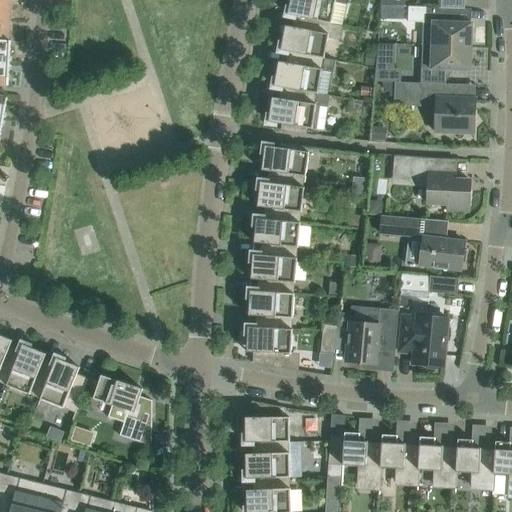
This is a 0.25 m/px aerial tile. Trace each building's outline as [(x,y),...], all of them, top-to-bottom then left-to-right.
[(0,0),(0,20),(8,21),(9,0),(0,0)] [(290,0),(287,15),(294,17),(330,24),(335,0),(290,0)] [(440,0),(440,8),(446,9),(464,9),(464,0),(440,0)] [(431,33),(431,46),(471,47),(472,23),(446,23),(446,9),(422,8),(421,33),(431,33)] [(280,51),(287,52),(323,59),(327,38),(339,40),(342,26),(330,24),(294,17),(291,28),(285,27),(280,51)] [(0,41),(10,42),(7,42),(8,21),(0,20),(0,41)] [(0,41),(0,63),(9,64),(10,42),(0,41)] [(420,69),(420,84),(444,85),(444,71),(470,71),(471,47),(431,46),(421,46),(420,69)] [(274,87),(280,88),(317,94),(321,72),(331,73),(331,76),(332,76),(335,61),(323,59),(287,52),(285,64),(278,63),(274,87)] [(9,64),(0,63),(0,85),(8,86),(9,64)] [(375,68),(373,82),(377,82),(383,83),(394,83),(400,83),(400,69),(393,69),(375,68)] [(444,85),(420,84),(400,83),(394,83),(393,106),(431,107),(435,112),(434,133),(473,134),(474,110),(468,110),(469,85),(444,85)] [(270,106),(268,123),(287,126),(286,131),(284,130),(284,131),(305,134),(306,129),(311,130),(315,105),(326,107),(328,96),(317,94),(280,88),(278,99),(277,108),(272,107),(272,106),(270,106)] [(268,172),(266,183),(303,188),(304,177),(305,177),(308,153),(302,152),(303,147),(282,144),(282,145),(284,145),(283,150),(264,147),(262,163),(261,171),(268,172)] [(469,181),(465,181),(449,180),(449,175),(455,175),(455,160),(435,159),(395,156),(393,178),(428,180),(427,204),(447,205),(447,211),(466,212),(466,206),(468,206),(469,181)] [(264,208),(262,220),(299,223),(300,213),(301,213),(303,188),(266,183),(260,183),(257,207),(264,208)] [(419,221),(381,217),(380,234),(418,237),(419,221)] [(260,244),(259,256),(296,259),(297,248),(300,224),(299,223),(262,220),(256,219),(253,244),(260,244)] [(423,237),(419,266),(460,272),(461,263),(465,264),(467,251),(463,250),(464,242),(423,237)] [(257,280),(256,292),(293,294),(294,284),(296,259),(259,256),(252,255),(250,280),(257,280)] [(428,293),(456,295),(458,279),(429,277),(428,293)] [(339,285),(329,285),(328,297),(339,298),(339,285)] [(255,317),(254,328),(291,330),(292,319),(293,294),(256,292),(249,292),(248,316),(255,317)] [(377,325),(349,323),(345,362),(359,364),(358,366),(361,370),(378,371),(380,351),(394,353),(398,311),(379,309),(377,325)] [(412,364),(420,365),(425,366),(425,368),(428,369),(431,370),(435,370),(438,370),(438,367),(443,367),(446,341),(448,341),(449,338),(450,335),(450,332),(449,328),(447,328),(447,319),(416,316),(416,318),(402,316),(398,352),(413,354),(412,364)] [(320,353),(334,354),(336,326),(323,325),(320,353)] [(291,330),(254,328),(247,328),(246,353),(252,353),(252,363),(293,370),(293,369),(292,369),(293,354),(290,354),(291,330)] [(6,386),(20,352),(9,347),(12,341),(0,336),(0,383),(6,386)] [(39,400),(40,400),(54,365),(43,361),(46,355),(22,345),(20,352),(6,386),(29,395),(40,400),(39,400)] [(75,414),(85,387),(88,379),(77,375),(79,368),(56,359),(54,365),(40,400),(63,409),(75,414)] [(88,379),(85,387),(95,390),(92,399),(111,405),(107,417),(124,422),(119,436),(151,447),(152,401),(139,397),(142,390),(100,376),(98,383),(88,379)] [(245,443),(252,443),(252,442),(289,442),(289,418),(279,418),(279,407),(251,402),(251,418),(245,418),(245,443)] [(342,466),(344,433),(345,416),(331,415),(328,465),(342,466)] [(75,426),(70,440),(90,447),(95,433),(75,426)] [(379,494),(381,468),(380,468),(382,445),(381,444),(367,444),(367,442),(359,442),(359,434),(344,433),(342,466),(341,477),(341,485),(342,485),(343,465),(359,466),(358,486),(378,487),(378,494),(379,494)] [(417,490),(419,471),(418,471),(419,447),(404,446),(404,444),(397,444),(397,436),(382,435),(381,444),(382,445),(380,468),(381,468),(381,467),(397,468),(396,482),(417,483),(416,490),(417,490)] [(455,492),(456,473),(457,449),(456,449),(442,448),(442,447),(434,446),(435,438),(419,438),(419,447),(418,471),(419,471),(419,470),(435,471),(434,484),(454,485),(454,492),(455,492)] [(493,495),(494,475),(495,451),(494,451),(480,450),(480,449),(472,448),(472,441),(457,440),(456,449),(457,449),(456,473),(456,472),(473,473),(472,487),(492,488),(492,495),(493,495)] [(246,479),(253,479),(290,478),(289,454),(289,443),(289,442),(252,442),(252,443),(252,454),(245,455),(245,462),(246,479)] [(494,475),(510,476),(509,496),(511,495),(511,450),(510,451),(510,443),(495,442),(494,451),(495,451),(494,475)] [(328,465),(327,478),(341,477),(342,466),(328,465)] [(113,502),(110,511),(152,511),(152,476),(150,476),(152,511),(117,503),(113,502)] [(35,511),(42,484),(38,483),(38,484),(12,477),(8,494),(3,492),(0,503),(0,511),(35,511)] [(341,492),(341,485),(341,477),(327,478),(326,492),(341,492)] [(253,479),(253,491),(246,491),(246,499),(246,511),(290,511),(290,489),(289,489),(290,478),(253,479)] [(72,511),(73,510),(68,509),(72,492),(46,486),(46,485),(42,484),(35,511),(72,511)] [(110,511),(113,502),(109,501),(83,495),(79,511),(73,510),(72,511),(110,511)]
